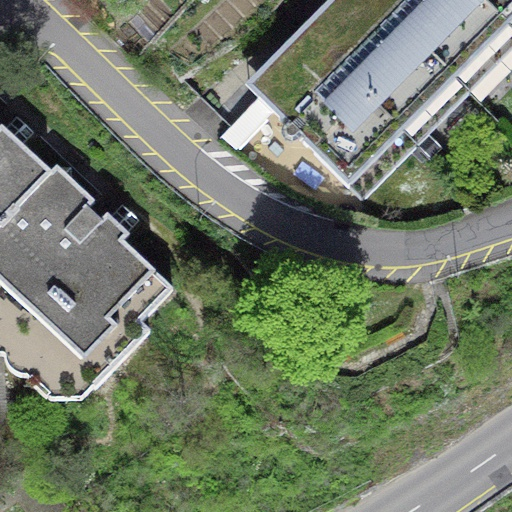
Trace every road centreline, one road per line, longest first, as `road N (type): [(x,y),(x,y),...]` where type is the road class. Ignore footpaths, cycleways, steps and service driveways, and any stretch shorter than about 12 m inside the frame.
road 1 (residential): [(24,0),(239,196),(295,228),(352,249),(426,251),(511,229)]
road 2 (primary): [(410,511),(511,443)]
